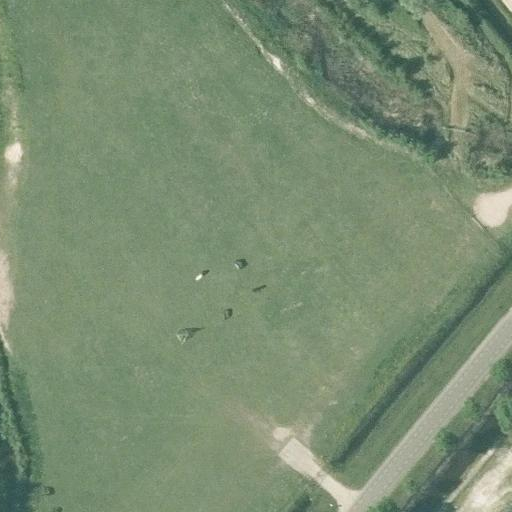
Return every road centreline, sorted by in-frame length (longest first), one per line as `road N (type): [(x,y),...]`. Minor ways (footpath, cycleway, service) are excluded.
road 1 (track): [(492,209),(449,172),(459,74),(411,0)]
road 2 (tertiary): [(357,511),(511,327)]
road 3 (track): [(359,510),(264,428)]
